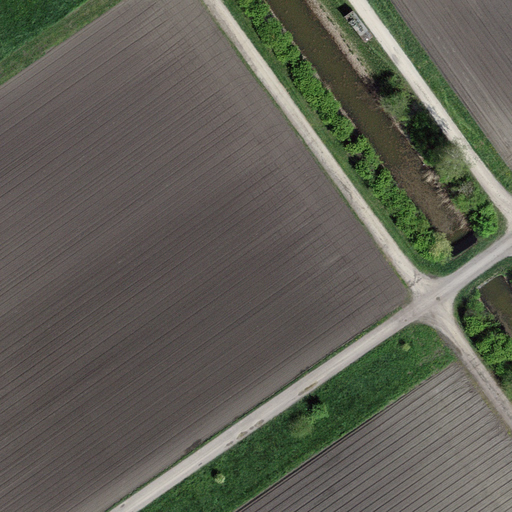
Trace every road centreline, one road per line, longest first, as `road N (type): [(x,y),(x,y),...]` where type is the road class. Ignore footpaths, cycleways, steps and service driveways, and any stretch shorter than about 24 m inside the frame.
road 1 (track): [(511,415),(211,0)]
road 2 (track): [(511,240),(122,511)]
road 3 (track): [(357,0),(511,214)]
